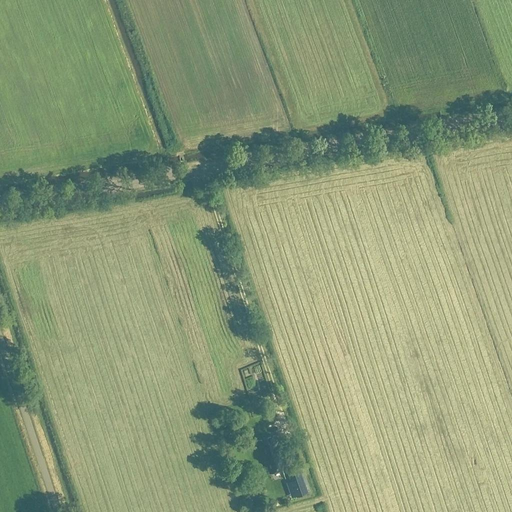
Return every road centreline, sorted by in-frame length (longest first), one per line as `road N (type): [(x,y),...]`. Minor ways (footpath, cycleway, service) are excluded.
road 1 (unclassified): [(0,206),(511,121)]
road 2 (unclassified): [(58,511),(0,342)]
